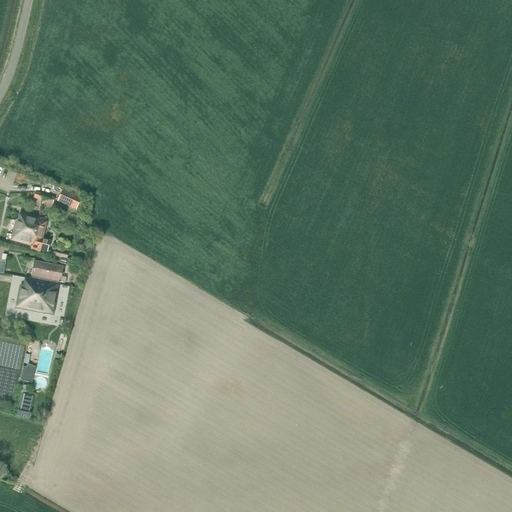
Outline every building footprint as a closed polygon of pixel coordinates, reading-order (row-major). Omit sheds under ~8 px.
[(25,177),(17,174),(14,181),(22,185),(25,177)] [(63,190),(58,201),(73,208),(78,197),(63,190)] [(35,191),(33,198),(42,201),(44,194),(35,191)] [(44,195),(42,204),(52,207),(54,198),(44,195)] [(36,232),(39,219),(20,214),(18,222),(16,222),(13,234),(20,236),(21,234),(25,235),(26,230),(36,232)] [(39,219),(36,232),(33,246),(31,246),(30,249),(47,254),(50,241),(43,239),(47,221),(39,219)] [(12,241),(31,246),(33,246),(36,232),(26,230),(25,235),(21,234),(20,236),(13,234),(12,241)] [(33,280),(58,285),(59,281),(61,281),(64,267),(34,261),(31,276),(33,276),(33,280)] [(17,307),(53,314),(59,285),(58,285),(33,280),(26,278),(24,287),(21,286),(17,307)] [(32,413),(30,413),(34,395),(28,394),(29,386),(21,384),(19,394),(21,394),(18,410),(19,410),(17,417),(30,420),(32,413)]
